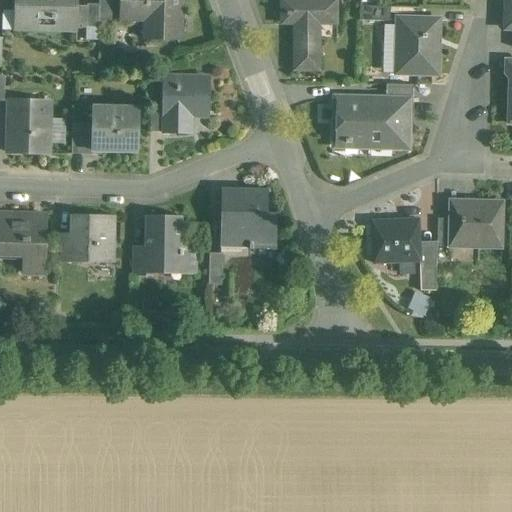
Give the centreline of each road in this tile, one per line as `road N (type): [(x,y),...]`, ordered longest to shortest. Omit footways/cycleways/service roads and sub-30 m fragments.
road 1 (tertiary): [(0,363),(338,369)]
road 2 (residential): [(305,209),(462,164),(494,0)]
road 3 (residential): [(283,145),(146,191),(0,188)]
road 4 (tertiary): [(338,369),(511,368)]
road 5 (residential): [(338,369),(334,306),(305,209)]
road 6 (residential): [(283,145),(228,0)]
